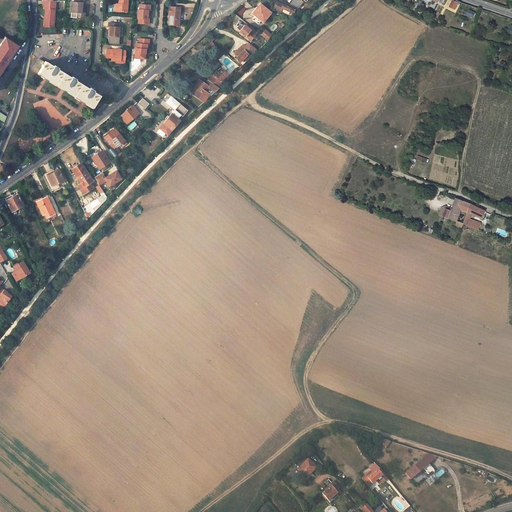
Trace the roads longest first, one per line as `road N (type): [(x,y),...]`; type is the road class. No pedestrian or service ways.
road 1 (track): [(329,421),(310,401),(305,372),(353,300),(352,287),(190,147),(251,93)]
road 2 (track): [(511,216),(254,105),(251,93),(356,0)]
road 3 (track): [(184,511),(329,421),(511,478)]
road 4 (residential): [(0,187),(128,93)]
road 5 (residential): [(30,0),(27,55),(0,150)]
